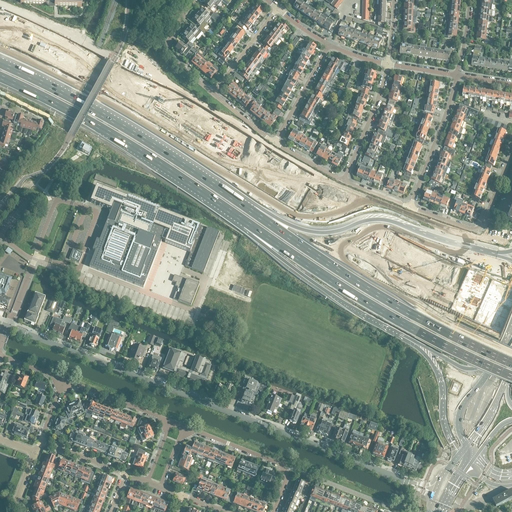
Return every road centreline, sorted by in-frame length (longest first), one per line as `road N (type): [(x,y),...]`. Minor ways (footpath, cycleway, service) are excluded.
road 1 (residential): [(405,482),(6,326)]
road 2 (motorway): [(434,240),(336,196),(171,99),(145,94)]
road 3 (motorway): [(411,256),(285,190),(145,94)]
road 4 (motorway): [(247,224),(409,329),(511,377)]
road 5 (motorway): [(0,77),(95,124),(247,224)]
road 6 (motorway): [(138,124),(376,267)]
road 7 (motorway): [(511,364),(369,292),(281,231)]
road 8 (motorway): [(247,224),(312,282),(406,340)]
road 9 (motorway): [(160,147),(0,61)]
road 10 (residential): [(275,511),(293,467),(184,425)]
road 11 (motorway): [(145,94),(0,23)]
road 12 (residential): [(511,144),(478,228),(412,205)]
road 13 (motorway): [(0,51),(138,124)]
road 14 (motorway): [(376,267),(511,329)]
road 15 (motorway): [(281,231),(160,147)]
road 16 (unclassified): [(412,205),(457,75)]
road 17 (unclassified): [(344,179),(387,64)]
